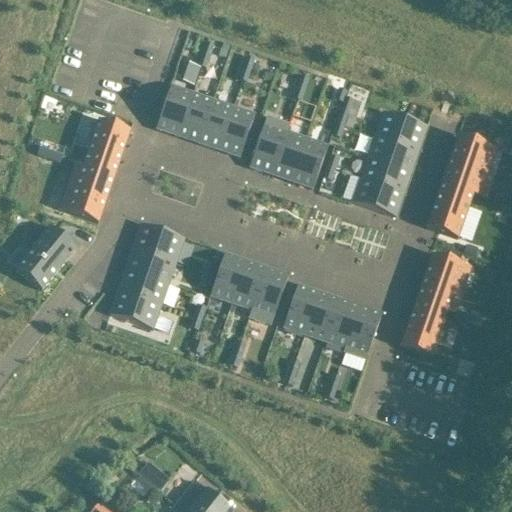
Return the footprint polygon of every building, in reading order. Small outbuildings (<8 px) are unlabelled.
[(84,0),(77,23),(100,31),(108,6),(87,0),(84,0)] [(205,45),(201,56),(209,59),(213,48),(205,45)] [(201,56),(197,68),(205,71),(209,59),(201,56)] [(246,59),(242,70),(250,73),(254,62),(246,59)] [(242,70),(238,82),(246,85),(250,73),(242,70)] [(301,78),(297,89),(305,92),(309,80),(301,78)] [(171,88),(156,131),(177,139),(192,95),(171,88)] [(297,89),(293,101),(301,103),(305,92),(297,89)] [(338,91),(334,102),(342,105),(346,93),(338,91)] [(192,95),(177,139),(198,146),(213,103),(192,95)] [(213,103),(198,146),(218,153),(233,110),(213,103)] [(233,110),(218,153),(240,160),(255,117),(233,110)] [(383,114),(374,139),(418,155),(427,129),(383,114)] [(340,115),(336,126),(344,129),(348,117),(340,115)] [(267,119),(249,170),(271,177),(288,127),(267,119)] [(75,151),(71,163),(75,165),(83,168),(95,172),(114,178),(118,167),(130,133),(98,122),(87,155),(75,151)] [(336,126),(332,138),(340,140),(344,129),(336,126)] [(288,127),(271,177),(291,184),(306,141),(287,134),(289,127),(288,127)] [(446,172),(442,185),(461,192),(473,196),(486,201),(492,184),(487,183),(497,152),(458,138),(448,166),(446,172)] [(374,139),(367,161),(411,176),(418,155),(374,139)] [(306,141),(291,184),(313,192),(327,148),(306,141)] [(39,149),(37,157),(48,161),(51,153),(39,149)] [(51,153),(48,161),(60,165),(63,157),(51,153)] [(331,157),(327,169),(335,172),(339,160),(331,157)] [(367,161),(359,183),(403,198),(411,176),(367,161)] [(59,211),(59,212),(98,226),(109,192),(114,178),(95,172),(83,168),(75,165),(59,211)] [(327,169),(323,181),(331,183),(335,172),(327,169)] [(359,183),(352,205),(395,220),(400,206),(403,198),(359,183)] [(442,185),(426,231),(457,242),(473,196),(461,192),(442,185)] [(496,194),(494,202),(505,206),(508,198),(496,194)] [(140,227),(133,249),(176,264),(184,242),(140,227)] [(76,251),(50,230),(16,272),(41,293),(76,251)] [(466,247),(463,255),(475,259),(477,251),(466,247)] [(133,249),(125,271),(169,286),(176,264),(133,249)] [(225,256),(210,299),(231,306),(246,263),(225,256)] [(432,257),(416,303),(447,314),(455,317),(471,270),(432,257)] [(246,263),(231,306),(251,313),(248,321),(250,321),(267,270),(246,263)] [(207,265),(203,276),(211,279),(215,267),(207,265)] [(267,270),(250,321),(256,323),(271,328),(273,321),(288,277),(267,270)] [(125,271),(118,293),(161,308),(169,286),(125,271)] [(203,276),(199,288),(207,290),(211,279),(203,276)] [(298,287),(283,330),(304,338),(319,294),(298,287)] [(118,293),(109,317),(153,332),(161,308),(118,293)] [(319,294),(304,338),(325,345),(340,302),(319,294)] [(340,302),(325,345),(344,352),(343,355),(344,355),(360,309),(359,308),(340,302)] [(416,303),(400,349),(431,360),(447,314),(416,303)] [(198,307),(194,319),(201,321),(205,310),(198,307)] [(360,309),(344,355),(365,363),(382,316),(360,309)] [(457,313),(454,321),(466,325),(469,317),(457,313)] [(469,317),(466,325),(478,329),(480,321),(469,317)] [(194,319),(190,330),(197,333),(201,321),(194,319)] [(195,342),(191,354),(199,356),(203,345),(195,342)] [(237,344),(233,355),(241,358),(245,346),(237,344)] [(233,355),(229,367),(237,369),(241,358),(233,355)] [(291,362),(287,374),(295,376),(299,365),(291,362)] [(287,374),(283,385),(291,388),(295,376),(287,374)] [(332,377),(328,388),(336,391),(340,379),(332,377)] [(328,388),(324,400),(332,402),(336,391),(328,388)] [(144,475),(163,493),(174,481),(155,463),(144,475)] [(228,511),(194,484),(175,508),(180,511),(228,511)] [(113,511),(102,503),(94,511),(113,511)]
